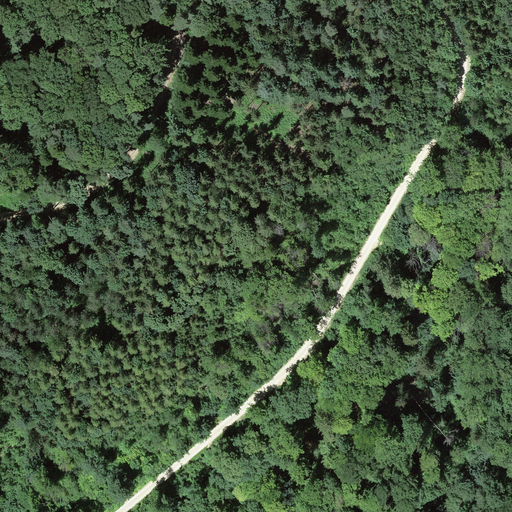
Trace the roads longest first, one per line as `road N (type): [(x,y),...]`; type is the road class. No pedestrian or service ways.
road 1 (track): [(119,511),(276,383),(316,336),(453,101),(463,69),(460,35),(428,0)]
road 2 (track): [(0,214),(62,203),(125,165),(153,119),(184,0)]
